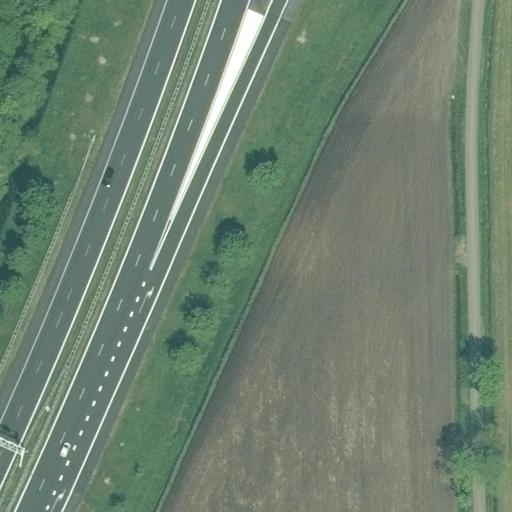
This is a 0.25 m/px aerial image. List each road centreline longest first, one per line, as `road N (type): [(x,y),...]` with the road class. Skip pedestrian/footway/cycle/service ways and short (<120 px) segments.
road 1 (unclassified): [(478,511),(471,256),(477,0)]
road 2 (motorway): [(182,0),(82,272),(0,464)]
road 3 (motorway): [(134,272),(279,0)]
road 4 (motorway): [(134,272),(237,0)]
road 5 (motorway): [(31,511),(134,272)]
